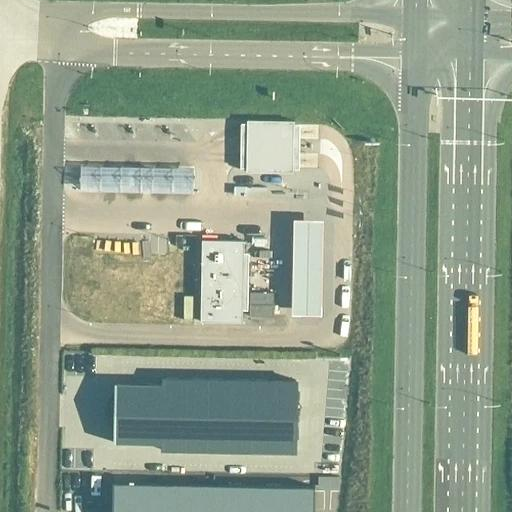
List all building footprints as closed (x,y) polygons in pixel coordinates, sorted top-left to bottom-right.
[(293,122),(246,121),(246,149),(245,172),(292,173),(293,149),(293,122)] [(141,193),(141,169),(80,168),(80,192),(141,193)] [(141,169),(141,193),(150,193),(151,169),(141,169)] [(151,169),(150,193),(191,193),(191,169),(151,169)] [(323,225),(293,225),(292,319),(322,319),(323,225)] [(241,322),(243,253),(243,240),(201,240),(200,321),(241,322)] [(160,444),(160,450),(294,452),(295,380),(162,378),(161,384),(113,383),(112,443),(160,444)] [(312,511),(313,487),(112,483),(110,511),(312,511)]
